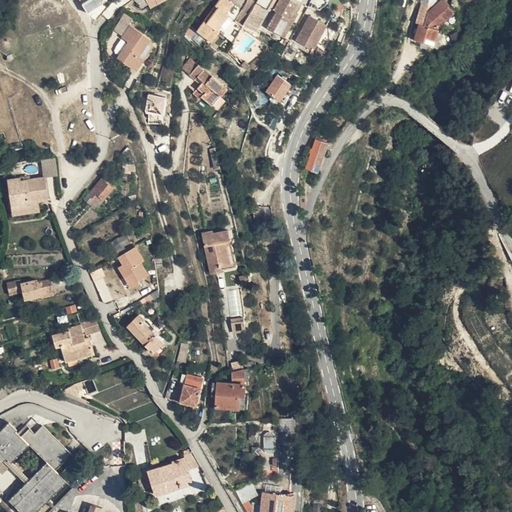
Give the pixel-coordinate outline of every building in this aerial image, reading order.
[(65,0),(21,0),(18,1),(28,34),(71,20),(65,0)] [(88,0),(82,4),(87,13),(104,3),(101,0),(88,0)] [(232,38),(240,24),(233,20),(240,7),(229,0),(216,0),(196,28),(210,38),(218,28),(232,38)] [(269,20),(286,30),(299,7),(295,4),(297,0),(277,0),(276,3),(279,5),(269,20)] [(435,33),(433,32),(428,31),(430,27),(434,30),(436,31),(447,12),(433,2),(425,14),(422,19),(420,18),(421,13),(423,5),(416,3),(413,21),(421,24),(420,26),(416,25),(415,29),(422,32),(419,45),(430,48),(435,33)] [(314,43),(329,18),(312,9),(298,33),(314,43)] [(123,33),(133,20),(126,14),(116,28),(123,33)] [(153,34),(133,20),(123,33),(122,34),(128,39),(117,54),(135,68),(144,56),(143,55),(154,40),(150,38),(153,34)] [(12,25),(7,25),(2,27),(0,30),(0,42),(3,46),(8,48),(14,47),(18,45),(21,40),(21,35),(20,30),(16,26),(12,25)] [(411,43),(419,45),(422,32),(415,29),(411,43)] [(211,105),(221,94),(216,89),(222,83),(198,61),(190,71),(195,76),(188,83),(193,88),(192,91),(199,97),(200,95),(211,105)] [(278,103),(292,86),(278,74),(264,91),(278,103)] [(221,94),(227,87),(222,83),(216,89),(221,94)] [(148,93),(144,113),(163,117),(167,98),(148,93)] [(317,173),(325,144),(313,141),(306,170),(317,173)] [(44,156),(48,173),(59,171),(56,153),(44,156)] [(51,195),(48,173),(32,176),(23,177),(22,175),(9,177),(11,189),(14,207),(33,203),(32,199),(41,197),(51,195)] [(115,185),(106,175),(91,190),(101,201),(115,185)] [(43,208),(41,197),(32,199),(33,203),(14,207),(15,213),(43,208)] [(211,229),(211,226),(201,229),(211,269),(222,266),(221,262),(231,260),(227,241),(231,240),(228,224),(211,229)] [(124,245),(127,243),(134,239),(129,232),(120,238),(124,245)] [(111,244),(115,251),(124,245),(120,238),(111,244)] [(122,254),(130,249),(127,243),(124,245),(115,251),(119,256),(122,254)] [(149,258),(139,244),(130,249),(122,254),(128,261),(124,264),(131,275),(137,270),(143,278),(152,271),(145,260),(149,258)] [(236,264),(241,278),(251,275),(247,261),(236,264)] [(100,269),(91,272),(102,303),(111,300),(100,269)] [(143,279),(143,278),(137,270),(131,275),(137,284),(143,279)] [(56,287),(53,276),(41,279),(40,276),(24,280),(24,277),(11,280),(12,291),(26,287),(27,296),(43,293),(43,290),(56,287)] [(162,294),(162,285),(140,298),(142,301),(152,300),(162,294)] [(155,351),(166,341),(147,317),(148,317),(144,312),(132,322),(155,351)] [(80,318),(80,320),(82,326),(85,325),(86,329),(101,325),(97,314),(80,318)] [(232,331),(242,330),(241,318),(231,319),(232,331)] [(82,326),(80,320),(67,323),(67,326),(51,330),(54,341),(60,340),(64,356),(80,351),(78,345),(92,341),(89,331),(84,333),(82,326)] [(78,345),(80,351),(93,347),(92,341),(78,345)] [(236,367),(247,364),(244,354),(233,356),(236,367)] [(246,405),(250,365),(235,368),(234,381),(215,379),(212,392),(218,393),(217,403),(246,405)] [(186,381),(202,385),(204,378),(187,375),(186,381)] [(200,403),(202,385),(186,381),(183,399),(200,403)] [(27,511),(30,511),(67,476),(58,467),(74,451),(45,422),(37,430),(32,425),(24,433),(9,420),(0,429),(0,452),(0,453),(6,458),(10,454),(14,459),(31,441),(50,460),(12,497),(27,511)] [(263,435),(264,449),(275,448),(274,434),(263,435)] [(203,462),(197,452),(190,455),(195,466),(203,462)] [(197,480),(187,456),(176,460),(177,462),(165,468),(164,466),(153,471),(162,495),(197,480)] [(252,487),(245,473),(231,480),(239,495),(252,487)] [(282,511),(286,488),(257,484),(252,511),(282,511)] [(222,498),(219,493),(203,501),(206,507),(222,498)] [(323,511),(323,495),(314,494),(313,511),(323,511)] [(100,511),(103,504),(93,500),(89,511),(83,511),(69,508),(65,511),(100,511)]
